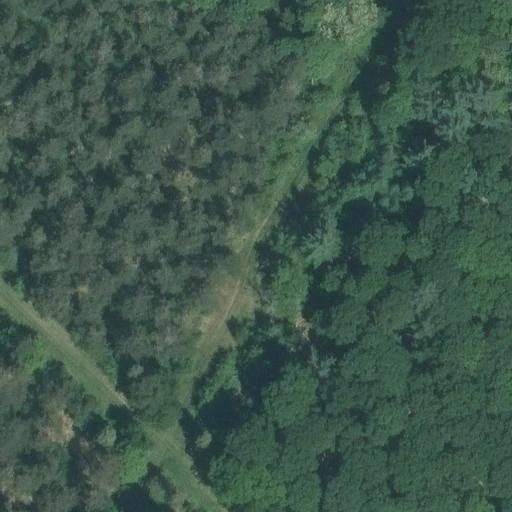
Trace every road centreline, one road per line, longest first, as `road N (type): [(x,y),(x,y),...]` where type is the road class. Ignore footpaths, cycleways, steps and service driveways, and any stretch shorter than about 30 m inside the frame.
road 1 (track): [(396,0),(121,511)]
road 2 (track): [(0,311),(209,511)]
